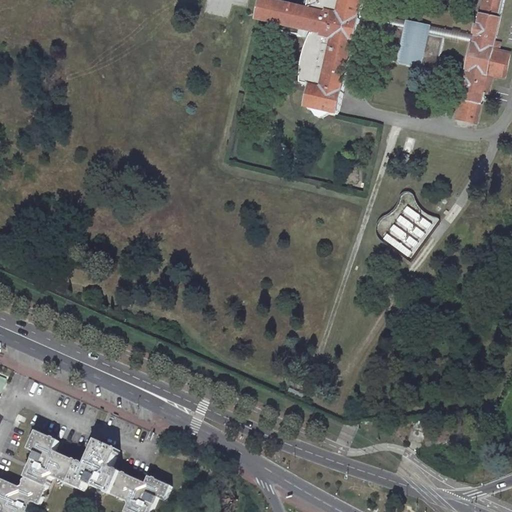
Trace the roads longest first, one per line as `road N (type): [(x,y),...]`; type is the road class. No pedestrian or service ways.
road 1 (primary): [(452,500),(114,376)]
road 2 (track): [(337,391),(491,154),(499,124)]
road 3 (track): [(398,117),(306,392)]
road 4 (residential): [(152,455),(25,397),(9,406),(0,433)]
road 5 (primary): [(114,376),(256,465)]
road 6 (primary): [(0,326),(114,376)]
